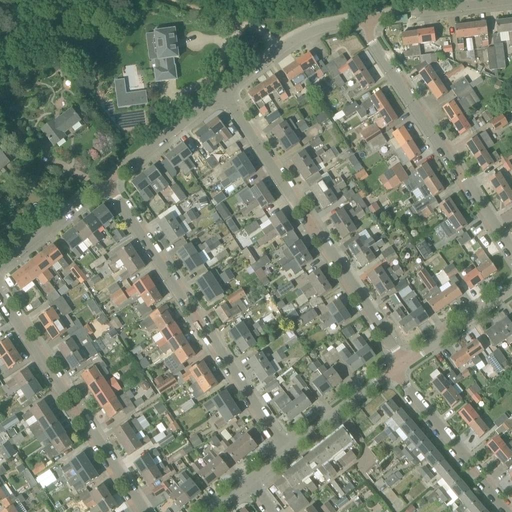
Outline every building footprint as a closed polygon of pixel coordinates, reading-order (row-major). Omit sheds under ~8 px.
[(511,20),(496,22),(497,34),(508,33),(510,47),(511,47),(511,20)] [(489,46),(486,23),(471,25),(472,38),(481,37),(483,47),(489,46)] [(472,38),(471,25),(455,27),(458,50),(464,49),(463,39),(472,38)] [(156,32),(154,32),(154,34),(155,34),(159,60),(159,61),(160,60),(161,68),(154,68),(155,84),(178,80),(175,65),(174,60),(179,59),(175,29),(170,30),(170,27),(155,29),(156,32)] [(419,45),(435,43),(434,30),(418,32),(419,45)] [(419,45),(418,32),(401,34),(403,47),(419,45)] [(501,44),(494,45),(494,48),(497,70),(506,69),(503,44),(501,44)] [(454,62),(452,45),(443,47),(444,58),(454,62)] [(497,70),(494,48),(487,49),(489,71),(497,70)] [(310,54),(296,63),(303,73),(307,79),(315,74),(318,79),(323,75),(316,65),(316,64),(310,54)] [(365,70),(357,57),(348,64),(342,56),(325,67),(339,88),(345,85),(339,76),(349,69),(354,77),(365,70)] [(127,80),(124,62),(116,63),(120,89),(144,85),(143,77),(127,80)] [(296,63),(283,72),(290,82),(297,93),(303,89),(302,89),(295,78),(303,73),(296,63)] [(58,64),(53,68),(57,73),(62,69),(58,64)] [(448,80),(465,69),(462,65),(445,75),(448,80)] [(439,81),(430,67),(419,74),(428,88),(439,81)] [(350,100),(374,84),(365,70),(354,77),(361,87),(347,95),(350,100)] [(275,77),(261,86),(268,96),(276,91),(283,102),(289,99),(281,88),(281,87),(275,77)] [(472,87),(483,82),(481,77),(469,82),(472,87)] [(450,88),(455,95),(469,86),(464,78),(450,88)] [(448,94),(439,81),(428,88),(437,101),(448,94)] [(261,86),(248,95),(255,105),(263,116),(268,113),(267,112),(261,101),(268,96),(261,86)] [(458,99),(443,109),(451,123),(462,116),(472,109),(465,98),(474,93),(472,89),(471,89),(469,86),(455,95),(458,99)] [(325,96),(322,91),(317,94),(321,99),(325,96)] [(355,103),(332,118),(335,123),(345,116),(347,118),(356,112),(361,120),(367,116),(366,111),(374,106),(378,113),(389,106),(380,92),(365,102),(361,104),(362,105),(358,107),(355,103)] [(302,96),(297,100),(301,106),(307,103),(312,99),(309,93),(303,97),(302,96)] [(380,131),(397,120),(398,120),(389,106),(378,113),(382,119),(375,124),(380,131)] [(55,146),(66,138),(63,134),(80,121),(72,110),(54,123),(53,122),(42,130),(55,146)] [(486,123),(493,119),(487,111),(481,115),(486,123)] [(275,113),(265,119),(269,125),(279,119),(275,113)] [(496,132),(508,124),(502,115),(490,122),(496,132)] [(473,134),(485,126),(481,119),(476,122),(475,120),(467,124),(462,116),(451,123),(460,136),(470,130),(473,134)] [(232,138),(219,120),(217,118),(206,127),(219,144),(223,141),(225,143),(232,138)] [(330,119),(324,123),(327,129),(333,125),(330,119)] [(294,133),(297,130),(291,120),(272,131),(279,142),(294,133)] [(299,129),(306,125),(303,120),(296,124),(299,129)] [(383,136),(375,124),(360,134),(368,146),(383,136)] [(302,133),(309,129),(306,125),(299,129),(302,133)] [(217,149),(215,147),(219,144),(206,127),(195,135),(209,154),(209,155),(210,154),(210,155),(217,149)] [(396,153),(412,142),(403,128),(393,135),(395,138),(389,142),(396,153)] [(469,149),(474,158),(485,151),(494,145),(485,132),(466,144),(469,149)] [(300,143),(294,133),(279,142),(286,152),(300,143)] [(369,155),(387,143),(383,136),(368,146),(364,148),(369,155)] [(312,149),(322,143),(319,138),(309,144),(312,149)] [(506,138),(502,141),(503,143),(507,149),(511,147),(508,141),(506,138)] [(410,162),(421,155),(412,142),(396,153),(394,154),(403,166),(410,162)] [(190,172),(195,168),(188,159),(192,155),(183,144),(174,151),(190,172)] [(230,157),(240,150),(236,144),(225,151),(230,157)] [(318,158),(329,151),(326,146),(315,153),(318,158)] [(0,170),(10,163),(0,150),(0,170)] [(312,161),(298,171),(305,182),(305,181),(319,173),(315,168),(329,159),(331,161),(336,158),(334,156),(330,150),(329,151),(318,158),(312,161)] [(190,172),(174,151),(165,158),(174,169),(178,166),(185,175),(190,172)] [(312,161),(306,151),(291,161),(298,171),(312,161)] [(495,152),(488,156),(485,151),(474,158),(483,172),(500,161),(503,165),(511,158),(511,156),(509,151),(499,158),(495,152)] [(234,167),(223,173),(227,178),(249,164),(243,154),(231,162),(234,167)] [(354,156),(348,160),(353,167),(353,166),(358,163),(354,156)] [(219,165),(213,157),(212,158),(211,157),(205,161),(212,170),(219,165)] [(511,169),(511,158),(503,165),(507,172),(511,169)] [(358,163),(353,166),(358,173),(363,170),(358,163)] [(255,173),(249,164),(227,178),(231,185),(241,178),(243,181),(255,173)] [(388,183),(405,172),(400,165),(400,164),(398,166),(392,169),(383,175),(388,183)] [(426,164),(411,174),(413,177),(415,180),(413,182),(418,189),(435,177),(426,164)] [(157,195),(169,186),(154,167),(143,175),(150,186),(157,195)] [(393,190),(409,179),(405,172),(388,183),(393,190)] [(508,187),(499,173),(488,180),(497,194),(508,187)] [(154,198),(147,188),(150,186),(143,175),(132,184),(147,203),(154,198)] [(424,199),(412,207),(417,215),(421,212),(437,202),(434,197),(444,191),(435,177),(418,189),(424,199)] [(324,180),(310,190),(317,200),(331,191),(337,187),(333,181),(327,184),(324,180)] [(246,207),(268,193),(262,183),(250,191),(249,189),(238,195),(243,202),(246,207)] [(344,183),(337,187),(340,191),(347,187),(344,183)] [(187,199),(176,184),(170,188),(181,203),(187,199)] [(511,203),(511,194),(508,187),(497,194),(506,208),(511,203)] [(347,201),(355,196),(352,190),(343,196),(347,201)] [(331,191),(317,200),(324,211),(338,201),(331,191)] [(244,217),(260,206),(262,210),(275,202),(268,193),(246,207),(240,211),(244,217)] [(214,200),(218,206),(224,201),(219,194),(213,198),(214,200)] [(208,206),(206,198),(198,200),(201,208),(208,206)] [(458,212),(449,199),(439,206),(448,219),(458,212)] [(356,216),(363,212),(368,209),(363,201),(362,201),(358,204),(360,207),(353,211),(352,210),(346,214),(343,209),(329,219),(336,230),(350,220),(356,216)] [(437,202),(421,212),(425,219),(434,213),(433,211),(439,206),(437,202)] [(113,219),(104,207),(93,214),(103,227),(113,219)] [(412,207),(408,210),(413,217),(414,217),(417,215),(412,207)] [(382,212),(380,209),(372,214),(374,218),(378,215),(382,212)] [(172,215),(158,224),(165,234),(178,225),(184,222),(194,215),(191,211),(182,217),(181,215),(175,220),(172,215)] [(229,212),(222,217),(224,221),(232,216),(229,212)] [(255,236),(258,240),(287,222),(281,212),(269,220),(272,225),(255,236)] [(363,212),(356,216),(359,220),(366,216),(363,212)] [(467,226),(458,212),(448,219),(439,225),(448,238),(467,226)] [(104,239),(98,231),(103,227),(93,214),(83,222),(99,243),(104,239)] [(187,226),(197,220),(194,215),(184,222),(187,226)] [(350,220),(336,230),(343,240),(357,230),(350,220)] [(260,228),(256,222),(256,221),(232,237),(236,243),(248,236),(260,228)] [(83,222),(73,230),(83,243),(88,239),(89,240),(94,247),(95,246),(98,244),(99,243),(83,222)] [(281,240),(294,232),(287,222),(258,240),(262,245),(279,235),(281,240)] [(172,245),(185,236),(178,225),(165,234),(172,245)] [(116,244),(125,238),(120,229),(114,233),(116,236),(112,239),(116,244)] [(73,230),(63,238),(79,259),(84,255),(77,247),(83,243),(73,230)] [(355,243),(348,248),(355,259),(376,245),(372,239),(371,239),(365,230),(352,239),(355,243)] [(471,240),(466,233),(456,240),(461,247),(471,240)] [(184,264),(198,255),(203,251),(213,245),(218,241),(216,237),(202,246),(201,245),(194,249),(191,244),(177,253),(184,264)] [(362,269),(376,259),(373,254),(379,251),(378,250),(385,245),(382,241),(376,245),(355,259),(362,269)] [(285,265),(306,251),(300,242),(283,253),(285,257),(278,262),(282,267),(285,265)] [(433,254),(425,242),(416,247),(425,260),(433,254)] [(206,255),(216,249),(213,245),(203,251),(206,255)] [(69,266),(53,246),(43,254),(53,266),(57,262),(64,270),(69,266)] [(130,246),(109,260),(112,266),(121,260),(124,266),(138,257),(130,246)] [(385,259),(395,253),(391,247),(381,254),(385,259)] [(249,248),(242,252),(244,256),(251,251),(249,248)] [(482,249),(474,254),(478,259),(478,260),(482,266),(476,270),(484,281),(497,271),(486,255),(482,250),(482,249)] [(300,269),(313,261),(306,251),(285,265),(288,271),(298,264),(300,269)] [(388,265),(398,258),(395,253),(385,259),(388,265)] [(49,282),(54,278),(47,270),(53,266),(43,254),(33,262),(49,282)] [(191,274),(204,265),(198,255),(184,264),(191,274)] [(271,263),(267,256),(251,267),(255,273),(271,263)] [(96,268),(106,262),(103,257),(97,261),(89,266),(92,270),(96,268)] [(123,282),(145,268),(138,257),(124,266),(128,271),(119,277),(123,282)] [(33,262),(23,270),(32,282),(37,278),(43,286),(41,288),(48,296),(55,291),(49,282),(33,262)] [(458,273),(452,264),(448,267),(454,276),(458,273)] [(87,280),(76,265),(70,270),(81,285),(87,280)] [(374,287),(401,270),(398,265),(391,269),(391,268),(384,272),(381,268),(367,277),(374,287)] [(454,276),(448,267),(431,279),(438,289),(443,285),(442,284),(449,279),(452,283),(450,285),(452,287),(455,285),(456,287),(460,284),(454,276)] [(32,282),(23,270),(12,278),(22,290),(32,282)] [(232,274),(229,270),(220,276),(222,280),(232,274)] [(401,270),(374,287),(381,298),(395,289),(392,284),(398,280),(397,279),(398,279),(397,278),(403,274),(401,270)] [(449,305),(441,294),(438,289),(431,279),(425,270),(417,276),(431,296),(425,300),(435,314),(449,305)] [(484,281),(476,270),(463,280),(470,290),(484,281)] [(310,283),(300,289),(304,295),(326,280),(319,271),(307,279),(310,283)] [(199,281),(196,283),(197,284),(203,293),(217,284),(210,274),(199,281)] [(225,285),(235,279),(232,274),(222,280),(225,285)] [(96,277),(91,280),(94,285),(99,283),(96,277)] [(141,298),(155,289),(148,278),(126,292),(129,298),(138,292),(141,298)] [(266,278),(264,280),(262,281),(261,282),(264,287),(270,284),(266,278)] [(320,298),(332,290),(326,280),(304,295),(295,300),(303,312),(312,306),(307,299),(317,293),(320,298)] [(397,293),(409,285),(405,280),(395,286),(397,289),(395,290),(397,293)] [(108,289),(111,295),(121,289),(117,283),(108,289)] [(290,283),(277,291),(281,297),(294,289),(290,283)] [(224,295),(217,284),(203,293),(210,304),(224,295)] [(462,296),(456,287),(455,285),(452,287),(441,294),(449,305),(462,296)] [(408,287),(403,290),(407,296),(412,292),(408,287)] [(143,318),(153,312),(150,308),(162,300),(155,289),(141,298),(145,303),(137,309),(143,318)] [(246,296),(241,289),(226,299),(231,306),(246,296)] [(117,308),(128,300),(121,290),(110,297),(117,308)] [(395,307),(401,303),(395,294),(390,298),(395,307)] [(56,316),(69,307),(63,297),(61,298),(52,304),(55,308),(39,319),(46,330),(60,321),(56,316)] [(429,319),(415,298),(407,304),(414,313),(410,316),(417,327),(429,319)] [(38,300),(32,304),(36,309),(42,305),(38,300)] [(322,324),(344,309),(338,300),(326,307),(329,312),(319,318),(322,324)] [(161,333),(174,324),(171,319),(174,317),(166,305),(149,317),(150,318),(139,325),(142,330),(145,328),(149,333),(157,327),(161,333)] [(230,312),(226,305),(215,312),(224,325),(241,313),(237,307),(230,312)] [(304,326),(318,317),(313,309),(299,319),(304,326)] [(344,309),(322,324),(326,329),(336,323),(338,326),(351,319),(344,309)] [(417,327),(410,316),(406,319),(399,309),(392,314),(406,335),(417,327)] [(102,327),(108,320),(103,315),(97,322),(102,327)] [(295,322),(290,315),(284,319),(288,326),(295,322)] [(60,321),(46,330),(53,341),(60,336),(69,330),(72,335),(83,327),(79,320),(73,324),(72,322),(70,323),(66,317),(60,321)] [(122,328),(116,318),(111,321),(118,330),(122,328)] [(511,339),(510,337),(511,335),(511,326),(507,319),(496,326),(506,340),(509,345),(511,343),(511,339)] [(252,327),(255,331),(265,324),(262,320),(252,327)] [(161,333),(153,338),(159,349),(181,335),(174,324),(161,333)] [(250,334),(243,324),(229,333),(236,343),(250,334)] [(250,334),(236,343),(243,354),(256,345),(253,340),(260,336),(259,335),(268,329),(265,324),(255,331),(250,334)] [(495,348),(503,342),(506,340),(496,326),(485,334),(495,348)] [(75,338),(59,349),(66,360),(89,345),(93,342),(83,327),(72,335),(75,338)] [(341,332),(346,339),(355,334),(350,327),(341,332)] [(118,335),(115,330),(109,333),(113,339),(118,335)] [(175,354),(188,345),(181,335),(159,349),(163,354),(172,349),(175,354)] [(375,357),(361,337),(353,343),(361,352),(357,355),(364,365),(375,357)] [(0,360),(2,359),(15,351),(8,340),(0,345),(0,360)] [(482,362),(478,355),(484,351),(477,341),(463,350),(471,360),(475,367),(482,362)] [(89,345),(66,360),(73,371),(90,360),(92,364),(101,358),(98,355),(96,356),(89,345)] [(175,354),(165,360),(172,371),(170,373),(173,377),(184,369),(182,365),(195,356),(188,345),(175,354)] [(331,346),(326,350),(336,363),(342,358),(353,374),(364,365),(357,355),(353,358),(346,349),(339,354),(334,348),(333,349),(331,346)] [(274,360),(284,354),(288,351),(285,347),(272,356),(274,360)] [(511,369),(499,349),(493,353),(504,369),(506,373),(511,369)] [(331,367),(336,363),(326,350),(321,354),(323,356),(331,367)] [(458,370),(471,360),(463,350),(450,359),(458,370)] [(0,374),(1,376),(22,362),(15,351),(2,359),(6,365),(0,368),(0,374)] [(139,362),(146,357),(143,352),(136,357),(139,362)] [(269,364),(262,353),(248,362),(255,373),(269,364)] [(504,369),(493,353),(485,358),(496,374),(504,369)] [(277,364),(287,358),(284,354),(274,360),(277,364)] [(102,379),(109,375),(105,369),(107,368),(101,358),(92,364),(95,368),(82,377),(89,388),(102,379)] [(145,359),(139,363),(143,369),(149,365),(145,359)] [(342,382),(337,375),(333,369),(328,372),(323,366),(322,367),(317,361),(313,364),(318,370),(323,377),(332,389),(342,382)] [(203,363),(181,377),(185,383),(190,380),(193,385),(196,383),(210,374),(203,363)] [(269,364),(255,373),(262,383),(264,382),(267,386),(275,381),(276,380),(277,380),(277,379),(274,375),(276,374),(269,364)] [(313,374),(318,370),(313,364),(308,367),(313,374)] [(22,390),(35,381),(28,370),(6,384),(10,390),(18,384),(22,390)] [(463,380),(464,380),(470,375),(467,370),(460,375),(463,380)] [(463,380),(460,375),(457,377),(453,371),(444,379),(441,375),(431,383),(441,396),(451,388),(463,380)] [(200,389),(192,394),(196,399),(218,386),(210,374),(196,383),(200,389)] [(296,386),(289,391),(297,401),(293,404),(301,413),(312,405),(301,391),(306,387),(307,387),(301,379),(298,375),(297,376),(292,380),(296,386)] [(157,387),(164,383),(160,377),(153,382),(157,387)] [(160,395),(177,384),(173,377),(164,383),(157,387),(155,388),(160,395)] [(332,389),(323,377),(313,384),(322,397),(332,389)] [(96,398),(118,384),(114,379),(105,384),(102,379),(89,388),(96,398)] [(19,404),(6,413),(10,419),(15,416),(34,404),(31,400),(42,392),(35,381),(22,390),(26,395),(17,401),(19,404)] [(268,393),(279,386),(275,381),(267,386),(265,388),(268,393)] [(113,395),(121,389),(118,384),(96,398),(103,409),(116,400),(113,395)] [(471,398),(476,394),(471,387),(466,392),(471,398)] [(451,388),(441,396),(452,408),(461,400),(451,388)] [(136,410),(133,405),(130,401),(134,398),(130,391),(116,400),(103,409),(110,420),(123,411),(126,416),(136,410)] [(220,412),(233,403),(226,392),(204,407),(208,412),(216,407),(220,412)] [(482,401),(476,394),(471,398),(477,405),(482,401)] [(289,407),(282,397),(274,403),(289,422),(301,413),(293,404),(289,407)] [(137,408),(144,403),(141,398),(134,403),(137,408)] [(184,413),(195,406),(192,400),(181,407),(184,413)] [(399,411),(391,401),(381,409),(389,419),(391,418),(399,411)] [(44,403),(23,417),(30,427),(51,413),(44,403)] [(160,414),(166,410),(162,403),(155,408),(160,414)] [(240,415),(233,403),(220,412),(215,415),(219,421),(215,423),(218,428),(240,415)] [(468,406),(459,414),(469,427),(479,419),(468,406)] [(388,437),(395,431),(399,428),(409,420),(401,410),(399,411),(391,418),(395,423),(373,440),(378,446),(388,437)] [(51,413),(30,427),(37,438),(58,424),(51,413)] [(381,418),(377,413),(369,419),(373,424),(381,418)] [(493,423),(497,429),(508,419),(504,413),(493,423)] [(173,433),(180,429),(175,422),(170,414),(166,416),(171,424),(169,425),(173,433)] [(6,431),(19,422),(15,416),(10,419),(2,424),(6,431)] [(511,416),(508,419),(497,429),(494,431),(500,438),(511,427),(511,416)] [(122,445),(135,436),(143,431),(136,419),(114,434),(122,445)] [(479,419),(469,427),(479,439),(489,431),(479,419)] [(244,431),(242,427),(245,425),(242,420),(233,425),(239,434),(244,431)] [(409,420),(399,428),(408,438),(418,430),(409,420)] [(58,424),(37,438),(41,444),(49,439),(52,443),(65,435),(58,424)] [(11,438),(18,435),(14,429),(8,433),(11,438)] [(342,451),(353,443),(342,429),(342,430),(332,438),(342,451)] [(418,430),(408,438),(416,449),(426,440),(418,430)] [(400,437),(395,431),(389,437),(393,443),(400,437)] [(135,436),(122,445),(129,456),(151,442),(147,436),(145,437),(142,432),(135,436)] [(158,443),(167,437),(163,432),(152,439),(156,445),(158,443)] [(161,449),(175,440),(171,434),(167,437),(158,443),(161,449)] [(59,455),(72,446),(65,435),(52,443),(48,445),(49,446),(44,449),(51,460),(58,454),(59,455)] [(257,447),(247,435),(237,443),(247,456),(257,447)] [(12,446),(19,441),(16,436),(9,440),(9,441),(12,446)] [(202,444),(197,436),(189,441),(194,449),(202,444)] [(247,456),(237,443),(232,448),(225,440),(221,443),(216,436),(211,440),(216,447),(223,456),(227,453),(236,464),(247,456)] [(261,436),(253,442),(257,446),(264,440),(261,436)] [(495,456),(505,447),(497,437),(487,446),(495,456)] [(342,451),(332,438),(322,445),(332,458),(342,451)] [(431,446),(426,440),(416,449),(412,452),(405,458),(410,463),(421,454),(425,459),(435,450),(431,446)] [(503,465),(511,457),(511,455),(509,451),(511,448),(511,441),(505,447),(495,456),(503,465)] [(337,474),(328,462),(332,458),(322,445),(313,453),(332,478),(337,474)] [(186,455),(193,450),(190,446),(183,450),(186,455)] [(208,455),(203,459),(209,466),(218,478),(229,470),(220,459),(223,456),(216,447),(213,450),(209,453),(208,452),(207,453),(208,454),(208,455)] [(405,458),(412,452),(408,447),(401,453),(405,458)] [(9,450),(1,455),(6,462),(14,457),(9,450)] [(135,464),(142,476),(156,467),(152,461),(160,456),(156,450),(135,464)] [(351,463),(357,458),(351,450),(345,455),(351,463)] [(425,459),(433,469),(443,461),(435,450),(425,459)] [(332,478),(313,453),(303,461),(313,474),(318,470),(327,482),(332,478)] [(78,475),(91,466),(83,455),(62,469),(66,475),(74,469),(78,475)] [(351,463),(345,455),(338,461),(344,468),(346,466),(347,466),(351,463)] [(35,475),(46,468),(42,461),(31,468),(35,475)] [(303,461),(293,468),(307,487),(312,483),(308,477),(313,474),(303,461)] [(443,461),(433,469),(442,479),(452,471),(443,461)] [(156,467),(142,476),(149,487),(171,472),(167,466),(165,468),(161,463),(159,464),(155,467),(156,467)] [(218,478),(209,466),(204,470),(197,463),(192,467),(208,487),(218,478)] [(22,465),(17,468),(21,474),(26,470),(22,465)] [(76,491),(98,478),(91,466),(78,475),(81,480),(73,486),(76,491)] [(418,472),(423,478),(429,472),(425,467),(418,472)] [(300,492),(307,487),(293,468),(283,476),(284,477),(275,484),(274,484),(274,485),(281,494),(286,499),(284,501),(293,511),(298,511),(309,504),(300,492)] [(28,470),(27,471),(22,474),(32,489),(37,485),(28,470)] [(439,498),(446,492),(450,489),(460,481),(452,471),(442,479),(446,484),(435,493),(439,498)] [(45,483),(54,477),(50,472),(41,478),(45,483)] [(429,472),(423,478),(427,483),(434,478),(429,472)] [(184,473),(179,477),(182,481),(185,485),(181,489),(190,501),(200,493),(184,473)] [(385,482),(389,488),(398,480),(394,475),(385,482)] [(343,498),(346,495),(342,490),(335,480),(331,483),(343,498)] [(460,481),(450,489),(459,499),(468,491),(460,481)] [(161,486),(152,491),(156,497),(165,492),(180,510),(190,501),(181,489),(180,489),(175,484),(170,488),(168,485),(166,482),(165,482),(160,486),(161,486)] [(317,489),(312,483),(307,487),(312,493),(317,489)] [(5,506),(16,499),(6,484),(0,488),(0,503),(2,502),(5,506)] [(350,484),(342,490),(346,495),(354,488),(350,484)] [(83,492),(77,497),(80,503),(81,503),(83,501),(86,506),(94,500),(98,506),(111,497),(104,486),(87,497),(83,492)] [(464,511),(467,509),(477,501),(468,491),(459,499),(463,504),(462,505),(452,511),(464,511)] [(451,498),(446,492),(439,498),(444,504),(451,498)] [(435,493),(427,500),(431,505),(439,498),(435,493)] [(27,511),(21,504),(25,501),(21,495),(16,499),(5,506),(7,510),(4,511),(27,511)] [(102,511),(100,511),(112,511),(114,511),(118,508),(112,499),(111,497),(98,506),(102,511)] [(345,497),(336,504),(340,509),(349,502),(345,497)] [(376,497),(371,502),(375,506),(380,502),(376,497)] [(334,506),(334,505),(330,501),(320,509),(322,511),(326,511),(332,507),(334,506)] [(477,501),(467,509),(469,511),(485,511),(486,511),(477,501)]
